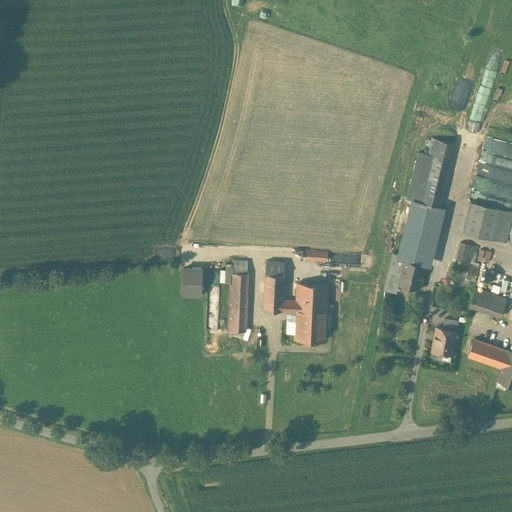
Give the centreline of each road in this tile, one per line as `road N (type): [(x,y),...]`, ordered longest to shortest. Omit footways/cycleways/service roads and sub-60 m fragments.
road 1 (unclassified): [(511,423),(142,461)]
road 2 (unknown): [(389,258),(352,440)]
road 3 (unclassified): [(142,461),(0,421)]
